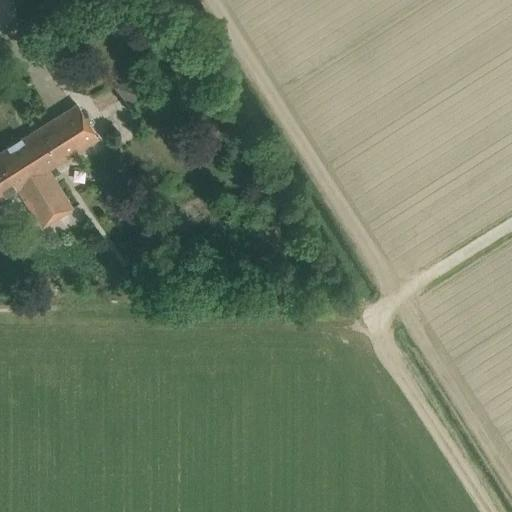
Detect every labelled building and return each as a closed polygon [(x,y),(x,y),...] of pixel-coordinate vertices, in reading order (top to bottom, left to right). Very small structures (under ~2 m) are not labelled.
[(130,113),(158,96),(140,68),(112,85),(130,113)] [(7,148),(0,152),(0,199),(17,189),(42,227),(72,208),(48,170),(97,138),(76,104),(21,139),(20,138),(6,147),(7,148)] [(132,267),(186,233),(172,210),(118,245),(132,267)] [(463,245),(468,253),(486,244),(482,235),(463,245)] [(433,297),(468,275),(463,266),(428,289),(433,297)] [(448,353),(445,339),(434,341),(437,355),(448,353)]
